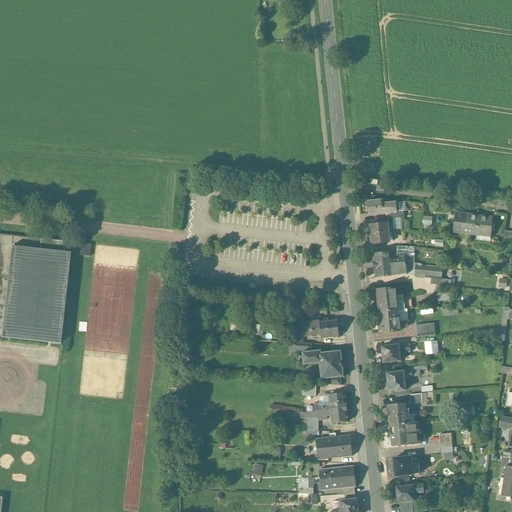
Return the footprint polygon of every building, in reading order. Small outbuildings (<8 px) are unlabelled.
[(369,215),(375,214),(398,212),(396,202),(382,203),(381,200),(367,201),(369,215)] [(479,217),(456,214),(454,232),(477,235),(479,217)] [(432,218),(424,217),(423,227),(431,227),(432,218)] [(493,218),(479,217),(477,235),(491,236),(493,218)] [(388,224),(370,225),(372,244),(387,243),(386,237),(389,237),(388,224)] [(77,245),(0,236),(0,342),(60,350),(65,350),(77,245)] [(93,246),(81,245),(80,257),(92,258),(93,246)] [(415,247),(395,247),(396,253),(395,253),(396,255),(405,254),(415,254),(415,247)] [(391,252),(373,254),(374,266),(405,263),(406,263),(405,254),(396,255),(392,255),(391,252)] [(405,263),(374,266),(376,278),(407,275),(406,263),(405,263)] [(432,268),(416,267),(415,275),(422,276),(422,275),(431,275),(432,268)] [(443,269),(432,268),(431,275),(442,276),(443,269)] [(432,277),(431,284),(452,286),(453,279),(432,277)] [(396,287),(376,289),(379,312),(381,312),(399,310),(397,298),(396,287)] [(411,297),(397,298),(399,310),(413,308),(411,297)] [(399,310),(381,312),(379,312),(381,330),(383,330),(383,332),(401,331),(401,328),(403,328),(402,322),(400,322),(399,310)] [(320,322),(319,322),(320,334),(321,338),(339,337),(337,320),(320,322)] [(302,324),(303,335),(303,336),(320,334),(319,322),(320,322),(320,321),(302,324)] [(302,323),(295,324),(295,335),(303,335),(302,324),(302,323)] [(434,324),(417,325),(418,337),(436,336),(434,324)] [(295,335),(290,335),(289,343),(293,343),(303,343),(303,336),(303,335),(295,335)] [(436,341),(426,342),(427,355),(438,354),(436,341)] [(303,343),(293,343),(294,352),(312,351),(311,344),(303,343)] [(399,345),(382,347),(384,363),(401,361),(400,353),(411,352),(410,345),(400,346),(399,345)] [(322,380),(336,378),(344,377),(342,351),(322,353),(322,351),(303,353),(304,366),(305,366),(320,364),(322,380)] [(411,371),(388,374),(389,382),(387,382),(387,387),(389,387),(389,389),(396,388),(397,391),(406,391),(404,378),(412,377),(411,371)] [(316,384),(304,384),(303,395),(315,396),(316,384)] [(345,394),(328,396),(329,403),(313,405),(313,407),(314,412),(346,408),(345,394)] [(422,394),(410,395),(411,404),(423,403),(422,394)] [(405,403),(389,405),(391,425),(410,423),(409,414),(406,414),(405,403)] [(346,408),(314,412),(314,413),(315,418),(317,418),(317,421),(318,421),(327,420),(327,419),(331,418),(332,424),(348,422),(346,408)] [(511,419),(501,418),(500,427),(511,429),(509,447),(511,447),(511,419)] [(410,423),(391,425),(393,446),(420,444),(418,422),(410,423)] [(350,436),(335,438),(335,434),(329,434),(330,438),(317,440),(319,459),(352,456),(350,436)] [(451,434),(439,435),(440,448),(452,447),(451,434)] [(411,457),(394,459),(396,476),(409,475),(413,475),(413,474),(419,473),(418,464),(412,464),(411,457)] [(254,464),(253,474),(262,475),(263,464),(254,464)] [(511,467),(506,466),(502,496),(511,497),(511,467)] [(353,467),(320,471),(322,490),(343,488),(354,487),(355,487),(353,467)] [(413,486),(397,487),(398,502),(412,501),(414,501),(414,493),(423,492),(422,486),(413,487),(413,486)] [(346,501),(341,501),(342,510),(333,511),(332,511),(358,511),(357,499),(355,499),(346,501)] [(413,511),(412,501),(400,502),(400,511),(413,511)]
